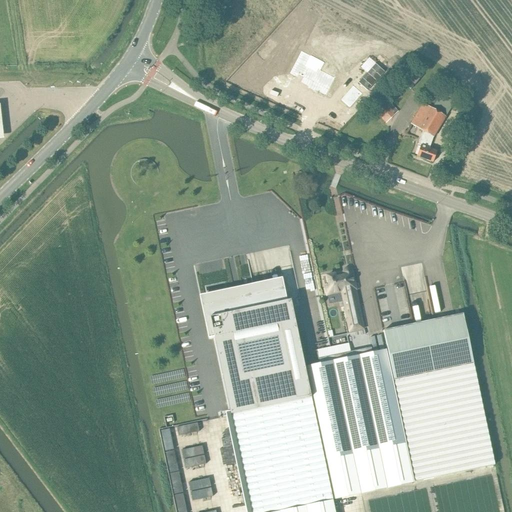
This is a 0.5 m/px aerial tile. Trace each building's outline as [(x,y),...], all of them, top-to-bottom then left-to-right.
[(304,77),(301,82),(309,86),(308,88),(309,88),(314,90),(314,91),(315,90),(331,98),(331,97),(326,95),(335,78),(335,77),(334,77),(334,78),(318,70),(319,69),(318,68),(316,72),(305,66),(310,56),(301,51),(290,73),(296,77),(298,74),(304,77)] [(341,100),(350,107),(362,94),(353,86),(341,100)] [(416,115),(411,124),(423,131),(433,137),(446,117),(452,105),(457,108),(462,98),(445,88),(433,109),(423,103),(416,115)] [(371,108),(386,123),(398,112),(383,96),(371,108)] [(429,148),(433,137),(423,131),(418,145),(420,146),(417,156),(433,162),(437,151),(429,148)] [(338,222),(344,221),(339,196),(332,198),(338,222)] [(356,289),(352,272),(351,270),(350,269),(348,268),(346,269),(345,270),(344,272),(344,274),(344,276),(335,278),(334,274),(327,276),(329,285),(325,286),(327,295),(336,293),(336,291),(344,289),(347,307),(345,307),(350,331),(363,329),(355,289),(356,289)] [(231,292),(202,298),(210,333),(209,333),(209,338),(214,337),(229,411),(226,412),(227,414),(230,414),(230,415),(231,415),(251,511),(335,511),(333,500),(334,500),(414,483),(386,350),(372,353),(320,364),(306,367),(305,367),(292,306),(291,300),(287,301),(282,280),(281,280),(285,301),(255,308),(250,288),(245,289),(240,290),(240,289),(235,290),(235,291),(231,292)] [(463,314),(383,330),(415,482),(494,465),(484,415),(463,314)] [(162,429),(175,511),(185,511),(171,428),(162,429)] [(208,477),(188,482),(193,500),(212,496),(208,477)]
